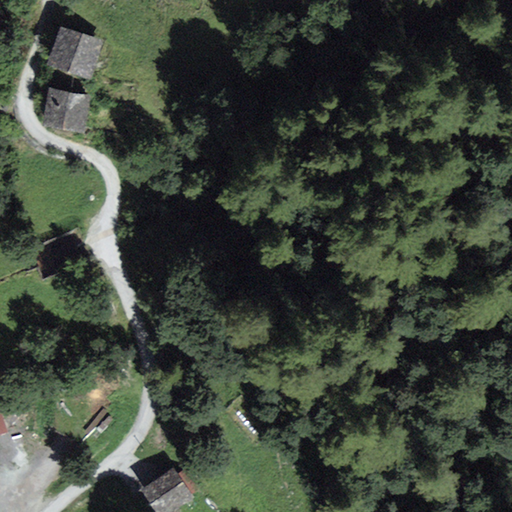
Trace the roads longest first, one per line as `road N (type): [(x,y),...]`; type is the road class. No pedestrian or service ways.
road 1 (track): [(150,404),(149,357),(103,240),(114,198),(109,174),(93,155),(47,136),(29,118),(26,83),(46,0)]
road 2 (residential): [(50,511),(132,442),(150,404)]
